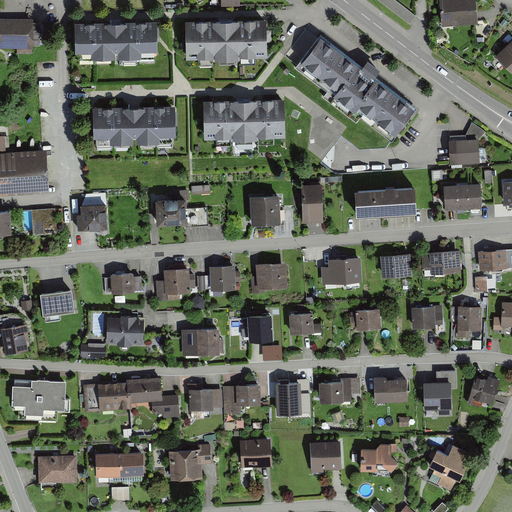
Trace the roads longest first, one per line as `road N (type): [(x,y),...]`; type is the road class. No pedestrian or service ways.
road 1 (residential): [(0,267),(511,229)]
road 2 (residential): [(0,363),(174,372),(511,363)]
road 3 (tertiary): [(511,123),(343,0)]
road 4 (residential): [(356,511),(338,505),(230,511)]
